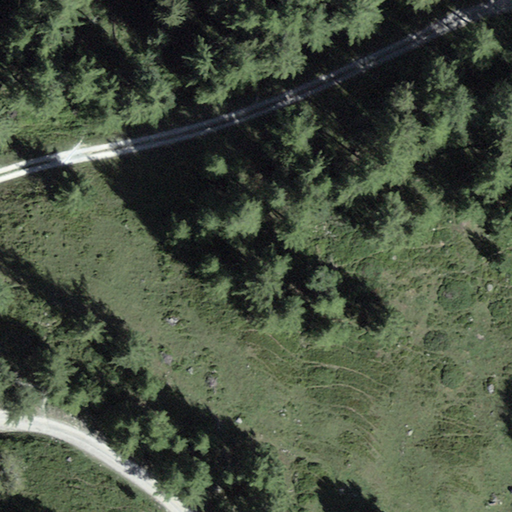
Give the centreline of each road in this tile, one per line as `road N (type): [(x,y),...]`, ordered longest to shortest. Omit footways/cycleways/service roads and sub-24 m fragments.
road 1 (track): [(0,186),(89,157),(231,136),(470,26),(511,18)]
road 2 (track): [(183,511),(77,438),(0,423)]
